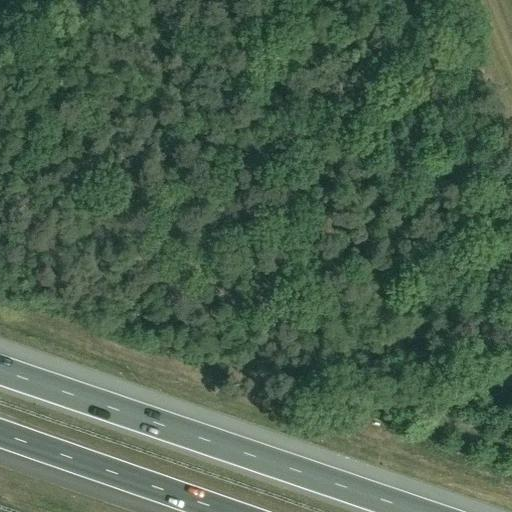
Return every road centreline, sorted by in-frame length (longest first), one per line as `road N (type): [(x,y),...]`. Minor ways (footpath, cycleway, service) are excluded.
road 1 (motorway): [(415,511),(0,370)]
road 2 (motorway): [(0,434),(224,511)]
